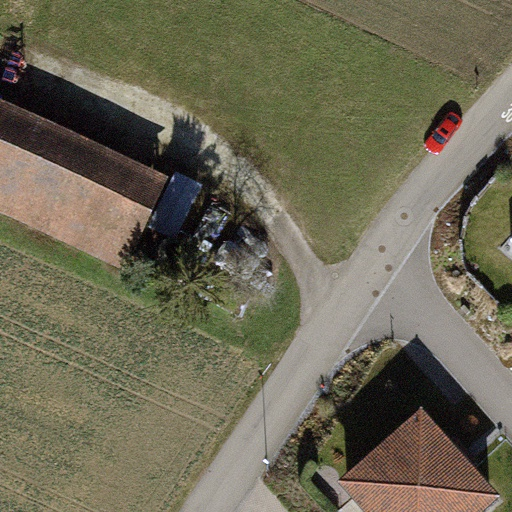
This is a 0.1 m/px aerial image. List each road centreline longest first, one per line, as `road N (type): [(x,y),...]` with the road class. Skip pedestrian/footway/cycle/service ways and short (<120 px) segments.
road 1 (residential): [(378,255),(206,511)]
road 2 (residential): [(511,93),(378,255)]
road 3 (residential): [(511,405),(378,255)]
